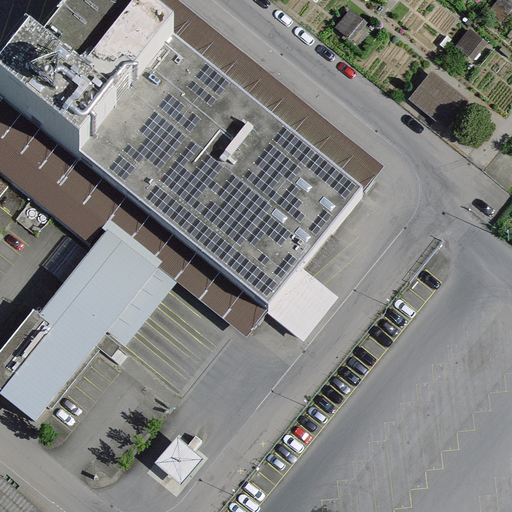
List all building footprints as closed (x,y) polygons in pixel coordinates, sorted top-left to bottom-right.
[(0,96),(0,108),(269,322),(365,202),(176,52),(173,56),(102,0),(100,0),(42,73),(28,61),(0,96)] [(412,99),(449,131),(472,103),(435,72),(412,99)] [(162,274),(116,239),(53,320),(43,312),(0,366),(0,390),(45,425),(162,274)] [(181,437),(159,462),(184,484),(206,459),(181,437)] [(0,511),(32,511),(0,483),(0,511)]
